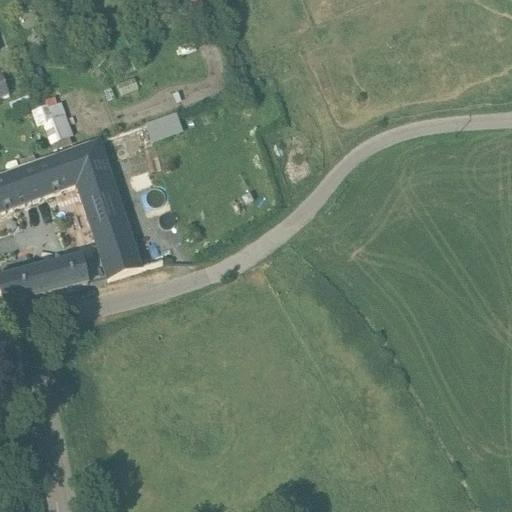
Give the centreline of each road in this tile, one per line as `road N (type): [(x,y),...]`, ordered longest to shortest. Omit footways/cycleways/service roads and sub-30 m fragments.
road 1 (unclassified): [(0,335),(221,269),(283,231),(372,144),(511,118)]
road 2 (tertiary): [(0,335),(36,402),(57,511)]
